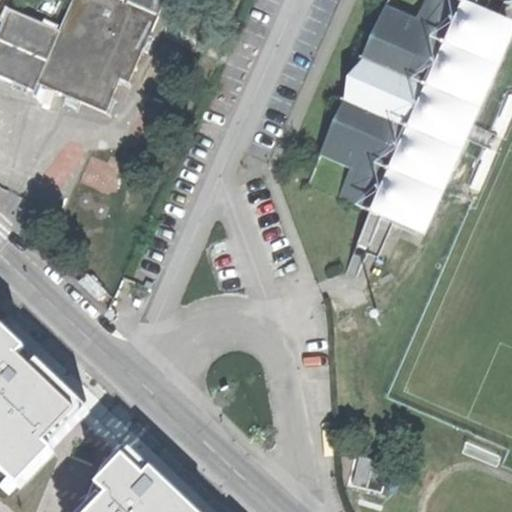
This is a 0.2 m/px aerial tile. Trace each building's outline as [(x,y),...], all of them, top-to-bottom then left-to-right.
[(75,0),(62,32),(12,10),(0,38),(0,75),(38,92),(42,83),(110,112),(124,78),(133,82),(167,0),(75,0)] [(370,199),(337,271),(349,277),(375,219),(385,223),(385,224),(417,238),(445,174),(451,176),(488,93),(482,91),(511,28),(502,24),(507,13),(511,11),(511,0),(459,0),(451,18),(447,16),(453,3),(446,0),(420,0),(411,20),(382,7),(385,0),(383,0),(299,186),(301,187),(315,156),(344,169),(330,200),(358,212),(366,197),(370,199)] [(0,460),(19,478),(89,404),(37,355),(31,361),(19,350),(26,343),(0,318),(0,460)] [(144,473),(122,452),(95,480),(101,485),(76,511),(201,511),(151,465),(144,473)] [(387,489),(392,460),(362,456),(358,485),(387,489)]
